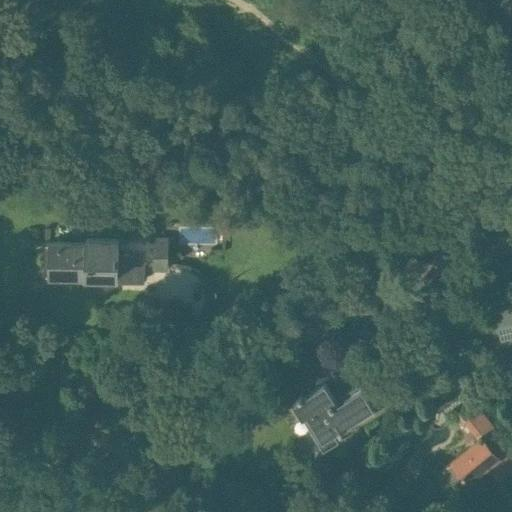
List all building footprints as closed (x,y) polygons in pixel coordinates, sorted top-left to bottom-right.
[(46,241),(46,273),(115,275),(115,279),(143,280),(144,253),(118,252),(118,237),(86,237),(85,241),(46,241)] [(150,238),(150,268),(164,268),(165,239),(150,238)] [(511,303),(495,307),(503,341),(511,338),(511,303)] [(364,356),(371,370),(377,367),(394,402),(408,395),(384,346),(364,356)] [(337,402),(325,382),(293,401),(317,441),(352,420),(354,424),(376,411),(361,387),(337,402)] [(502,435),(493,424),(480,408),(463,423),(475,438),(441,466),(453,481),(463,473),(468,478),(486,463),(498,478),(511,467),(511,436),(508,431),(502,435)]
